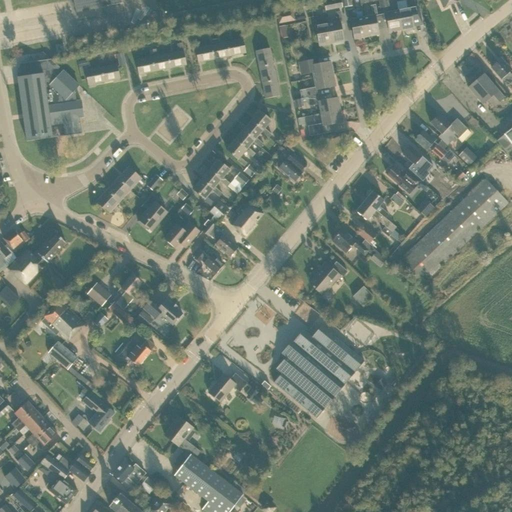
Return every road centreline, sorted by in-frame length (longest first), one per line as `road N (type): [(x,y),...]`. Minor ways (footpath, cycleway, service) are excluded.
road 1 (residential): [(133,136),(130,102),(142,92),(241,78),(246,94),(225,123),(193,161),(172,165)]
road 2 (residential): [(234,306),(36,202)]
road 3 (tertiary): [(234,306),(374,139)]
road 4 (tertiary): [(106,465),(234,306)]
road 5 (residential): [(374,139),(362,129),(350,62),(421,48),(439,67)]
road 6 (residential): [(106,465),(0,353)]
